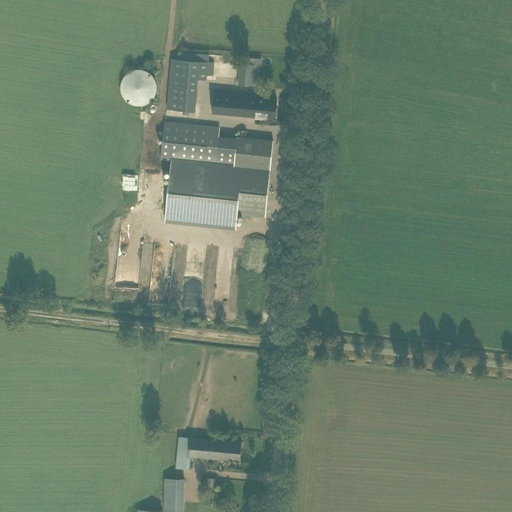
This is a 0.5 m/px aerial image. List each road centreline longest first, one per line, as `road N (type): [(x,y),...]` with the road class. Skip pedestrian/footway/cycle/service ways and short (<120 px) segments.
road 1 (unclassified): [(281,354),(318,0)]
road 2 (track): [(282,346),(0,310)]
road 3 (unclassified): [(511,378),(281,354)]
road 4 (unclassified): [(264,511),(281,354)]
